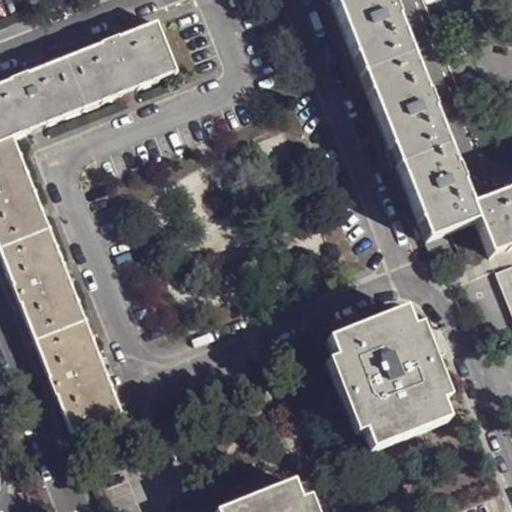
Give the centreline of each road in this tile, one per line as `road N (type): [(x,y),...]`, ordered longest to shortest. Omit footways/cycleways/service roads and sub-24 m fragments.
road 1 (unknown): [(31,424),(164,361)]
road 2 (residential): [(126,0),(0,49)]
